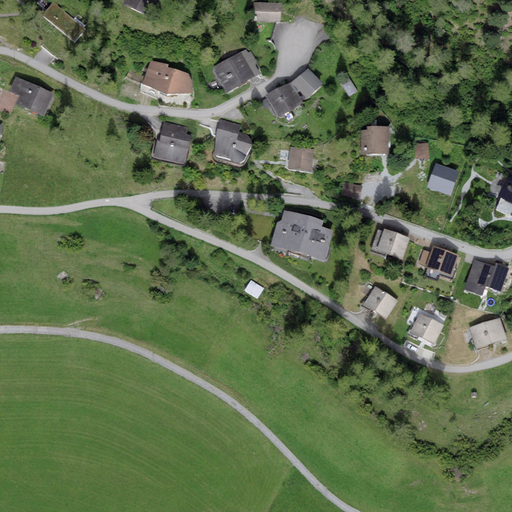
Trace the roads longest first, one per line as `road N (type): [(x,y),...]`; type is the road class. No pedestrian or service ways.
road 1 (residential): [(129,207),(261,264),(419,363),(458,372),(511,359)]
road 2 (track): [(0,336),(65,337),(146,359),(226,403),(348,511)]
road 3 (residential): [(129,207),(280,204),(358,215),(487,257),(511,257)]
road 4 (residential): [(0,55),(115,109),(211,118),(278,84),(298,39)]
road 5 (residential): [(0,215),(129,207)]
